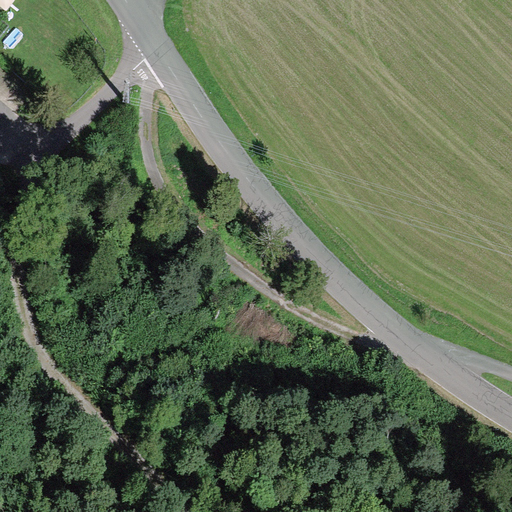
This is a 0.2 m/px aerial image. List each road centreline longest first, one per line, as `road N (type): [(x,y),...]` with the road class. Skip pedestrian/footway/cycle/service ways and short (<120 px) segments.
road 1 (tertiary): [(157,46),(246,175),(416,350),(511,417)]
road 2 (track): [(12,162),(17,283),(32,340),(184,511)]
road 3 (residential): [(0,138),(56,133),(91,112),(157,46)]
